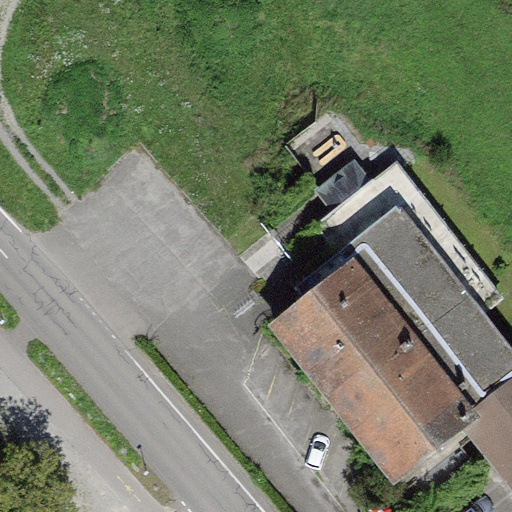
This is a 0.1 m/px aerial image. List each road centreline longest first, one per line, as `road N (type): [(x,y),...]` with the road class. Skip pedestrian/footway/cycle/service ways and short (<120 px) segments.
road 1 (tertiary): [(227,511),(0,246)]
road 2 (track): [(0,89),(17,142),(75,210),(84,291),(59,313)]
